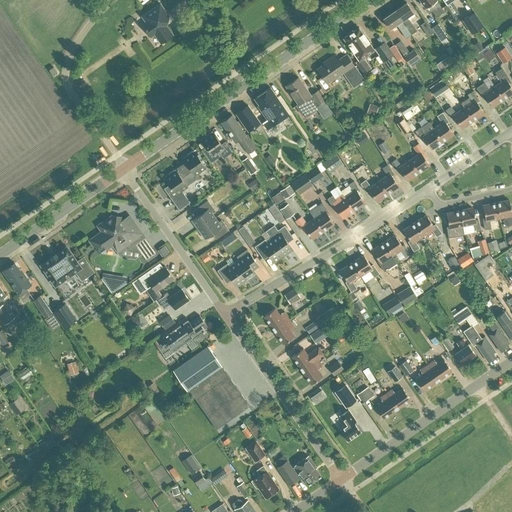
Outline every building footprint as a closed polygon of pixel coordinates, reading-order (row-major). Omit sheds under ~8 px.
[(424,6),(425,8),(424,9),(428,14),(432,11),(436,16),(444,11),(436,1),(436,0),(419,0),(420,1),(420,3),(422,6),(424,6)] [(151,37),(154,34),(160,43),(172,35),(162,20),(168,16),(160,3),(146,13),(150,19),(142,25),(151,37)] [(402,21),(411,34),(416,31),(407,17),(413,13),(406,3),(395,11),(402,21)] [(395,11),(383,19),(390,29),(396,25),(406,38),(411,34),(402,21),(395,11)] [(483,25),(474,12),(462,20),(471,34),(483,25)] [(428,36),(434,32),(431,28),(426,21),(420,25),(428,36)] [(431,28),(434,32),(440,41),(447,36),(438,23),(431,28)] [(357,64),(364,73),(371,68),(363,57),(374,49),(359,27),(344,38),(360,61),(357,64)] [(403,53),(409,50),(403,39),(397,43),(403,53)] [(385,42),(376,48),(381,56),(376,60),(380,65),(394,55),(385,42)] [(489,61),(497,55),(491,47),(483,52),(489,61)] [(505,47),(496,53),(502,63),(511,57),(505,47)] [(401,55),(407,64),(418,56),(412,48),(401,55)] [(343,72),(353,87),(364,80),(346,55),(339,60),(335,55),(328,59),(329,61),(317,69),(327,83),(343,72)] [(441,68),(451,62),(447,58),(438,63),(441,68)] [(463,68),(468,76),(474,72),(469,64),(463,68)] [(53,76),(57,73),(53,67),(49,70),(53,76)] [(502,82),(495,87),(503,99),(511,92),(511,87),(507,81),(509,80),(503,69),(496,74),(502,82)] [(301,100),(305,105),(315,98),(318,103),(323,99),(316,89),(309,94),(297,76),(284,85),(297,103),(301,100)] [(448,87),(443,80),(430,88),(435,96),(448,87)] [(484,83),(477,88),(484,98),(485,97),(492,107),(503,99),(495,87),(490,90),(484,83)] [(289,114),(270,87),(254,98),(259,105),(257,106),(267,119),(262,123),(267,129),(289,114)] [(464,108),(473,120),(484,112),(477,102),(479,101),(473,92),(468,95),(473,102),(464,108)] [(422,96),(427,103),(432,99),(428,93),(422,96)] [(398,108),(402,114),(411,107),(408,102),(398,108)] [(379,112),(380,104),(371,103),(370,111),(379,112)] [(260,123),(248,105),(236,114),(248,131),(260,123)] [(455,118),(462,128),(473,120),(464,108),(456,114),(451,106),(446,110),(453,119),(455,118)] [(434,129),(442,141),(453,133),(446,123),(448,122),(442,113),(438,116),(442,123),(434,129)] [(232,115),(221,122),(234,141),(238,138),(248,153),(256,147),(246,133),(245,134),(232,115)] [(398,123),(404,131),(410,127),(404,119),(398,123)] [(424,139),(431,149),(442,141),(434,129),(425,135),(420,128),(415,131),(422,140),(424,139)] [(224,149),(212,131),(205,136),(206,137),(202,140),(208,148),(202,152),(210,163),(221,156),(218,153),(224,149)] [(379,144),(383,154),(390,151),(385,141),(379,144)] [(410,160),(418,172),(429,165),(422,154),(424,153),(418,144),(413,147),(418,155),(410,160)] [(193,151),(187,155),(187,156),(184,159),(188,164),(177,172),(175,169),(174,170),(168,174),(169,175),(165,178),(171,186),(165,190),(179,210),(190,202),(182,191),(187,187),(181,179),(192,171),(195,175),(206,168),(193,150),(193,151)] [(335,152),(321,161),(329,172),(343,162),(335,152)] [(264,158),(269,165),(275,161),(270,154),(264,158)] [(238,156),(231,161),(238,169),(244,164),(238,156)] [(258,171),(248,156),(242,160),(252,175),(258,171)] [(400,170),(407,180),(418,172),(410,160),(401,166),(396,159),(391,163),(398,171),(400,170)] [(316,165),(305,172),(313,183),(324,176),(316,165)] [(379,182),(387,194),(399,186),(392,176),(394,174),(388,165),(382,168),(387,176),(379,182)] [(290,183),(299,195),(312,186),(304,174),(290,183)] [(326,196),(336,189),(326,174),(316,181),(326,196)] [(256,178),(250,182),(254,189),(260,185),(256,178)] [(369,191),(376,201),(387,194),(379,182),(371,187),(365,180),(361,184),(367,193),(369,191)] [(345,198),(353,210),(365,202),(358,192),(360,190),(354,181),(348,184),(353,192),(345,198)] [(290,185),(280,191),(285,199),(295,193),(290,185)] [(335,207),(342,217),(353,210),(345,198),(337,203),(331,196),(327,200),(333,209),(335,207)] [(198,230),(215,217),(212,213),(215,211),(207,200),(196,208),(200,214),(192,220),(194,222),(193,223),(198,230)] [(496,203),(499,217),(509,215),(511,219),(511,211),(511,212),(509,200),(496,203)] [(286,202),(278,208),(284,218),(293,212),(286,202)] [(314,219),(323,231),(334,223),(327,213),(329,212),(323,202),(322,203),(322,202),(310,211),(314,217),(322,212),(323,213),(314,219)] [(482,218),(484,229),(490,228),(489,219),(499,217),(496,203),(482,205),(485,217),(482,218)] [(274,204),(269,208),(273,214),(278,211),(274,204)] [(459,210),(462,225),(472,222),(474,231),(480,230),(478,219),(475,219),(473,207),(459,210)] [(462,225),(459,210),(446,213),(449,225),(446,225),(448,236),(464,234),(462,225)] [(133,249),(137,247),(146,260),(156,253),(145,237),(141,240),(138,236),(142,233),(130,216),(123,221),(120,217),(117,219),(114,218),(112,215),(101,223),(100,229),(102,231),(89,240),(94,247),(99,253),(105,249),(108,247),(107,245),(108,240),(115,241),(118,246),(125,241),(130,249),(133,249)] [(415,223),(423,235),(431,229),(437,237),(441,233),(435,224),(433,226),(426,215),(415,223)] [(213,232),(217,238),(229,230),(221,220),(218,222),(215,217),(198,230),(202,236),(203,236),(205,238),(213,232)] [(304,228),(311,239),(323,231),(314,219),(306,225),(301,217),(296,221),(302,230),(304,228)] [(408,242),(413,251),(419,248),(414,241),(423,235),(415,223),(403,230),(410,240),(408,242)] [(265,231),(284,256),(290,252),(290,251),(292,249),(286,241),(292,237),(284,225),(277,230),(274,225),(265,231)] [(236,231),(222,238),(225,244),(239,237),(236,231)] [(268,254),(274,262),(276,260),(277,261),(284,256),(265,231),(271,239),(267,242),(265,239),(254,246),(262,258),(268,254)] [(249,234),(245,238),(249,244),(254,241),(249,234)] [(384,243),(392,255),(400,250),(405,257),(410,254),(404,244),(402,246),(395,235),(384,243)] [(477,245),(468,247),(470,255),(470,257),(471,257),(488,252),(484,237),(476,239),(477,245)] [(487,241),(491,253),(508,247),(505,239),(497,242),(496,238),(487,241)] [(160,247),(165,255),(172,251),(167,243),(160,247)] [(377,262),(382,272),(388,269),(383,261),(392,255),(384,243),(372,250),(379,261),(377,262)] [(56,254),(55,253),(50,256),(51,257),(41,265),(55,285),(62,280),(64,282),(67,282),(74,278),(74,274),(73,273),(75,271),(81,280),(93,271),(83,256),(76,261),(66,247),(56,254)] [(234,263),(246,280),(253,275),(252,275),(255,273),(249,265),(255,260),(247,249),(236,257),(239,260),(234,263)] [(458,258),(463,266),(473,260),(471,257),(470,257),(470,255),(468,252),(458,258)] [(200,257),(205,263),(210,258),(206,253),(200,257)] [(352,263),(360,275),(369,270),(374,277),(379,274),(372,265),(370,266),(364,255),(352,263)] [(447,260),(453,271),(460,266),(454,256),(447,260)] [(482,276),(491,271),(482,258),(474,264),(482,276)] [(2,271),(18,294),(32,284),(23,273),(22,274),(15,263),(2,271)] [(231,277),(237,286),(239,284),(240,285),(246,280),(234,263),(230,266),(228,263),(217,270),(225,282),(231,277)] [(345,282),(351,292),(356,289),(352,281),(360,275),(352,263),(341,270),(347,281),(345,282)] [(152,275),(149,271),(152,269),(132,282),(140,294),(146,289),(153,300),(161,294),(158,290),(174,278),(165,266),(152,275)] [(112,291),(128,282),(121,269),(105,278),(112,291)] [(412,274),(418,285),(422,282),(421,280),(425,277),(420,269),(412,274)] [(404,275),(411,285),(415,283),(408,272),(404,275)] [(502,273),(489,281),(496,290),(508,281),(502,273)] [(455,275),(450,279),(453,284),(459,281),(455,275)] [(410,286),(397,294),(404,305),(417,297),(410,286)] [(283,294),(289,303),(299,296),(293,287),(283,294)] [(158,299),(165,309),(172,304),(175,308),(188,299),(181,289),(170,297),(167,292),(158,299)] [(39,295),(31,300),(43,318),(51,313),(39,295)] [(395,296),(382,304),(388,314),(402,305),(395,296)] [(364,307),(358,299),(353,302),(358,311),(364,307)] [(76,320),(64,304),(53,312),(64,328),(76,320)] [(0,306),(0,319),(4,326),(15,318),(12,312),(10,314),(3,305),(0,306)] [(452,315),(458,323),(465,318),(470,326),(476,321),(465,305),(452,315)] [(263,316),(273,330),(289,319),(284,312),(279,314),(275,308),(263,316)] [(326,311),(316,318),(321,324),(331,318),(326,311)] [(52,313),(44,318),(52,329),(60,324),(52,313)] [(497,317),(503,325),(502,325),(511,339),(511,319),(508,321),(503,313),(497,317)] [(165,329),(175,322),(169,314),(160,321),(165,329)] [(169,346),(173,351),(193,337),(196,342),(208,334),(204,328),(207,326),(199,315),(189,322),(186,317),(161,334),(165,339),(161,342),(165,349),(169,346)] [(141,325),(139,317),(131,318),(133,327),(141,325)] [(273,330),(283,343),(294,336),(290,329),(294,326),(289,319),(273,330)] [(307,327),(311,333),(321,326),(317,320),(307,327)] [(507,345),(509,343),(494,322),(488,326),(493,332),(489,335),(501,352),(508,347),(507,345)] [(310,335),(316,344),(331,333),(325,325),(310,335)] [(495,352),(485,337),(481,340),(471,326),(463,332),(473,346),(475,344),(487,362),(495,356),(493,354),(495,352)] [(0,330),(0,341),(2,345),(9,340),(2,330),(0,330)] [(334,340),(337,344),(345,338),(342,334),(334,340)] [(441,341),(448,351),(454,347),(447,337),(441,341)] [(463,339),(457,343),(461,350),(455,354),(462,364),(475,355),(468,345),(467,346),(463,339)] [(3,348),(7,354),(11,351),(7,345),(3,348)] [(188,391),(189,390),(216,429),(249,405),(208,346),(173,370),(188,391)] [(291,356),(301,370),(317,359),(316,359),(323,354),(318,347),(307,354),(303,348),(291,356)] [(331,350),(325,355),(328,360),(335,355),(331,350)] [(301,370),(311,384),(322,376),(317,369),(322,366),(317,359),(301,370)] [(434,360),(427,365),(437,380),(451,371),(444,359),(437,364),(434,360)] [(338,360),(328,367),(334,375),(343,368),(338,360)] [(399,365),(406,375),(414,371),(406,360),(399,365)] [(66,363),(70,375),(78,372),(75,361),(66,363)] [(437,380),(427,365),(419,370),(422,374),(416,379),(424,390),(437,380)] [(362,370),(366,375),(371,372),(367,367),(362,370)] [(10,368),(1,374),(7,383),(16,378),(10,368)] [(402,377),(396,368),(385,375),(392,384),(402,377)] [(345,384),(335,391),(346,407),(356,400),(345,384)] [(324,388),(311,397),(315,402),(328,394),(324,388)] [(373,397),(367,388),(358,394),(363,403),(373,397)] [(386,393),(397,409),(410,399),(402,388),(395,393),(392,389),(386,393)] [(375,407),(383,418),(397,409),(386,393),(380,398),(383,402),(375,407)] [(9,403),(17,414),(26,408),(19,397),(9,403)] [(145,408),(157,425),(166,419),(154,402),(145,408)] [(339,429),(347,441),(360,432),(354,422),(356,421),(348,409),(340,415),(346,424),(339,429)] [(242,430),(247,436),(251,433),(246,427),(242,430)] [(38,443),(44,451),(56,443),(51,435),(38,443)] [(245,448),(255,461),(265,454),(255,441),(245,448)] [(191,473),(202,467),(194,453),(183,459),(191,473)] [(287,460),(286,461),(277,467),(288,484),(299,477),(298,477),(301,475),(308,485),(321,476),(315,468),(316,467),(308,455),(294,465),(295,466),(292,468),(287,460)] [(4,461),(7,466),(15,461),(12,456),(4,461)] [(207,464),(203,467),(207,474),(212,471),(207,464)] [(259,488),(265,498),(279,489),(263,466),(257,470),(260,475),(252,481),(256,487),(259,488)] [(227,474),(223,469),(210,478),(213,483),(227,474)] [(180,483),(184,481),(177,470),(173,472),(180,483)] [(191,478),(197,486),(205,481),(200,472),(191,478)] [(243,481),(235,485),(244,498),(251,493),(243,481)] [(234,509),(235,511),(255,511),(247,500),(234,509)]
